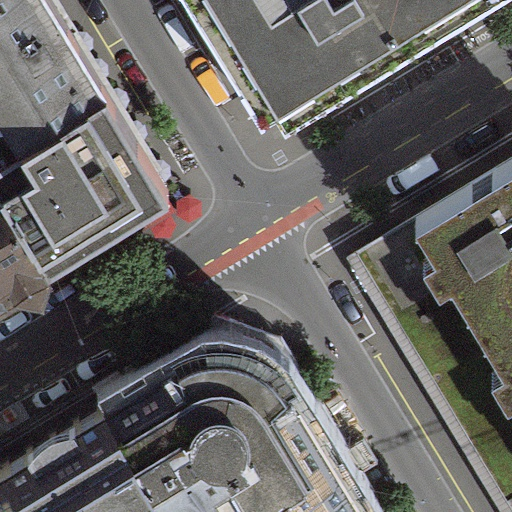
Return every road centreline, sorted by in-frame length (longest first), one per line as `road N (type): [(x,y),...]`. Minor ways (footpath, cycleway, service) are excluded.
road 1 (residential): [(435,511),(258,222)]
road 2 (residential): [(258,222),(0,378)]
road 3 (residential): [(511,68),(258,222)]
road 4 (residential): [(258,222),(123,0)]
